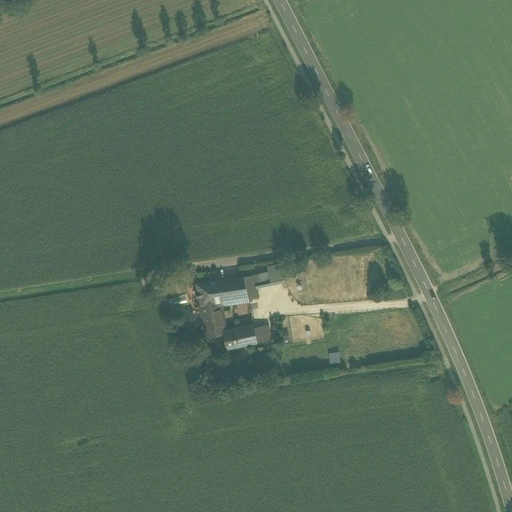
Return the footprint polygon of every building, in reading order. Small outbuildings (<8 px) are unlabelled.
[(268,272),(270,286),(285,283),(281,264),(267,266),(268,272)] [(294,264),(284,266),(286,278),(296,276),(294,264)] [(183,280),(190,281),(191,272),(184,271),(183,280)] [(270,286),(268,272),(254,275),(257,288),(270,286)] [(254,275),(244,277),(248,299),(259,298),(257,288),(254,275)] [(220,303),(239,300),(248,299),(244,277),(217,280),(220,303)] [(217,303),(220,303),(217,280),(196,283),(203,316),(219,313),(217,303)] [(224,336),(227,350),(238,348),(235,332),(227,334),(225,326),(222,327),(219,313),(203,316),(208,339),(224,336)] [(272,340),(269,325),(254,328),(257,343),(272,340)] [(254,328),(235,332),(238,348),(257,343),(254,328)] [(339,352),(329,354),(330,365),(341,363),(339,352)]
